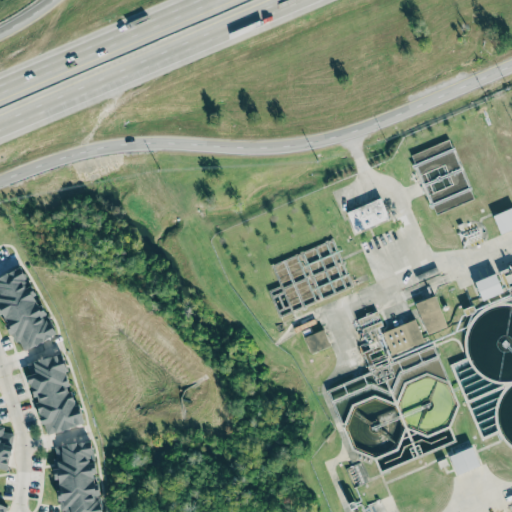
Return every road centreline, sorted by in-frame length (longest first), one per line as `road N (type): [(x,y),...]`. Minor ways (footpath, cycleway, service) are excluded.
road 1 (secondary): [(90,150),(331,138),(511,63)]
road 2 (secondary): [(11,175),(406,0)]
road 3 (motorway): [(0,130),(308,0)]
road 4 (motorway): [(216,0),(0,93)]
